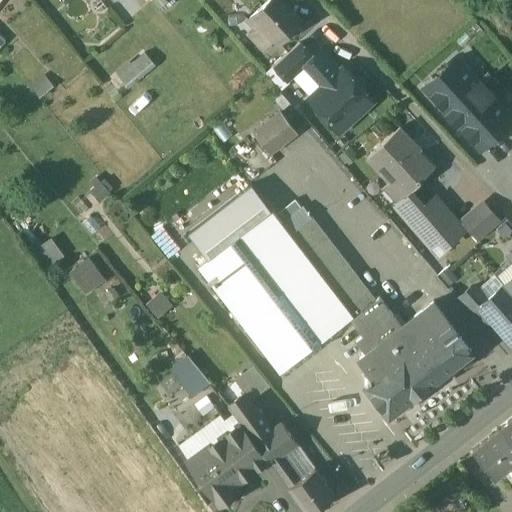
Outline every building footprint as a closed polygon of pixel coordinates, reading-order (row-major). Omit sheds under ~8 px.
[(299,26),(275,0),(274,0),(246,25),(257,37),(262,33),(275,47),(299,26)] [(236,27),(231,21),(224,26),(229,33),(236,27)] [(121,35),(106,48),(112,55),(127,42),(121,35)] [(299,47),(274,70),(289,86),(293,82),(303,72),(302,71),(312,62),(299,47)] [(312,62),(302,71),(303,72),(293,82),(321,111),(319,113),(329,125),(331,123),(341,133),(372,104),(342,72),(339,75),(320,55),(312,62)] [(144,57),(136,65),(146,77),(153,71),(155,70),(144,57)] [(426,91),(482,151),(511,123),(456,63),(426,91)] [(133,67),(118,80),(128,93),(143,80),(133,67)] [(45,81),(34,91),(43,102),(54,92),(45,81)] [(296,137),(280,116),(253,136),(269,158),(296,137)] [(399,131),(367,160),(403,199),(404,200),(404,199),(420,184),(420,183),(432,172),(410,148),(412,146),(399,131)] [(208,262),(271,213),(251,188),(188,236),(208,262)] [(435,200),(423,210),(412,198),(407,202),(404,199),(404,200),(403,199),(395,207),(398,211),(397,211),(430,249),(439,241),(445,247),(462,232),(435,200)] [(499,225),(482,206),(462,223),(479,243),(499,225)] [(352,319),(271,213),(208,262),(198,269),(279,375),(312,350),(319,351),(320,344),(352,319)] [(375,303),(311,220),(290,236),(354,319),(350,322),(363,339),(356,345),(365,357),(401,329),(379,300),(375,303)] [(52,267),(65,257),(53,241),(39,252),(52,267)] [(102,283),(88,263),(69,277),(86,297),(102,283)] [(511,279),(503,287),(511,297),(511,279)] [(511,345),(511,297),(503,287),(484,303),(479,308),(490,320),(511,345)] [(471,288),(457,301),(481,329),(490,320),(479,308),(484,303),(471,288)] [(471,353),(433,304),(419,315),(439,341),(457,364),(471,353)] [(365,357),(359,362),(374,381),(406,358),(410,363),(439,341),(419,315),(401,329),(365,357)] [(374,381),(365,387),(388,417),(457,364),(439,341),(410,363),(406,358),(374,381)] [(208,385),(186,359),(170,373),(191,399),(208,385)] [(272,435),(245,398),(228,409),(240,426),(256,447),(257,446),(272,435)] [(511,419),(499,430),(511,446),(511,419)] [(256,447),(240,426),(230,434),(258,471),(268,464),(256,447)] [(272,435),(257,446),(270,464),(295,446),(283,428),(272,435)] [(511,446),(499,430),(474,450),(496,479),(511,465),(511,446)] [(258,471),(230,434),(187,464),(219,508),(234,498),(229,492),(258,471)] [(295,446),(270,464),(288,489),(314,471),(295,446)] [(314,471),(288,489),(304,511),(316,511),(334,499),(314,471)]
